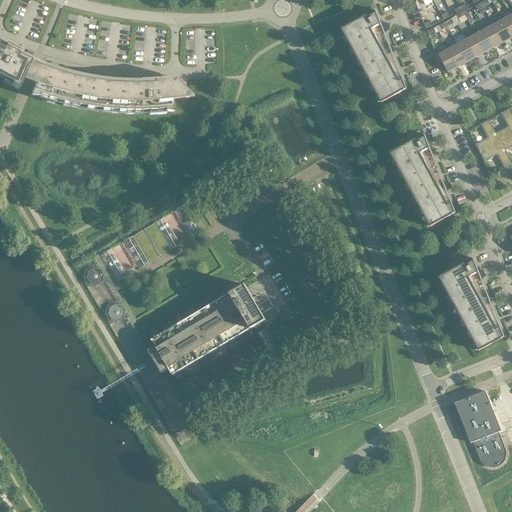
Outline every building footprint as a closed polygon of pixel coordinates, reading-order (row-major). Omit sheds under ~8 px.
[(382,26),(376,11),(375,11),(376,13),(367,18),(366,16),(341,29),(344,32),(349,41),(347,42),(351,44),(356,53),(354,54),(358,56),(362,65),(361,66),(364,68),(369,77),(367,78),(371,81),(371,80),(376,89),(374,90),(377,93),(378,93),(382,101),(381,102),(381,103),(404,91),(404,90),(406,89),(406,90),(407,90),(402,78),(403,77),(403,76),(402,75),(401,75),(401,73),(400,74),(400,75),(399,75),(399,76),(373,28),(380,24),(381,26),(382,26)] [(511,15),(502,20),(511,38),(511,37),(511,36),(511,35),(511,15)] [(511,38),(502,20),(493,25),(503,42),(503,41),(511,38)] [(503,42),(493,25),(484,30),(494,47),(494,46),(503,42)] [(494,47),(484,30),(475,35),(485,52),(485,51),(494,47)] [(485,52),(475,35),(466,40),(476,57),(476,55),(485,52)] [(476,57),(466,40),(457,45),(467,62),(467,60),(476,57)] [(0,77),(4,79),(11,83),(10,84),(10,83),(10,84),(17,90),(22,79),(35,84),(30,96),(40,97),(40,96),(39,96),(40,95),(47,97),(62,102),(78,105),(93,108),(102,109),(109,110),(124,111),(140,111),(156,110),(164,109),(164,110),(164,111),(173,112),(172,100),(192,97),(174,77),(154,79),(139,80),(130,80),(125,80),(116,80),(111,79),(104,78),(100,78),(90,77),(83,75),(79,74),(73,73),(66,71),(62,70),(56,68),(50,66),(41,63),(37,61),(31,58),(24,55),(18,52),(5,45),(0,42),(0,77)] [(467,62),(457,45),(449,50),(458,67),(459,67),(458,65),(467,62)] [(458,67),(449,50),(439,55),(449,73),(450,72),(449,70),(458,67)] [(508,127),(496,133),(500,142),(511,135),(511,114),(509,109),(501,113),(508,127)] [(488,138),(476,144),(475,145),(480,153),(500,142),(496,133),(489,120),(480,125),(488,138)] [(431,150),(425,134),(424,135),(425,137),(416,141),(415,139),(390,153),(393,156),(398,165),(396,165),(400,168),(405,177),(403,178),(407,180),(411,189),(410,190),(413,192),(418,201),(416,202),(420,204),(425,213),(423,214),(426,217),(427,216),(431,225),(430,226),(430,227),(453,214),(455,213),(455,214),(456,213),(451,202),(452,201),(452,200),(451,199),(450,198),(449,197),(449,199),(448,199),(448,200),(422,152),(429,148),(430,150),(431,150)] [(511,135),(500,142),(505,151),(506,151),(511,147),(511,135)] [(505,151),(500,142),(480,153),(485,162),(497,155),(504,168),(511,164),(511,162),(506,151),(505,151)] [(178,245),(163,219),(123,243),(138,269),(178,245)] [(480,274),(474,258),(473,259),(473,261),(465,265),(464,263),(439,277),(442,280),(447,288),(445,289),(449,292),(453,301),(452,301),(455,304),(460,313),(458,314),(462,316),(467,325),(465,326),(468,328),(469,328),(473,337),(472,338),(475,341),(475,340),(480,349),(478,350),(479,351),(502,338),(503,337),(504,338),(505,337),(500,326),(500,325),(500,324),(500,323),(499,323),(499,322),(498,321),(497,321),(498,323),(497,323),(496,324),(470,276),(478,272),(479,274),(480,274)] [(87,277),(93,279),(99,276),(100,269),(97,264),(91,262),(85,265),(83,272),(87,277)] [(209,306),(204,309),(215,326),(256,302),(245,285),(226,296),(226,295),(221,298),(222,299),(213,303),(208,305),(209,306)] [(266,320),(256,302),(215,326),(225,344),(230,342),(235,340),(234,339),(243,334),(243,335),(248,332),(247,331),(266,320)] [(121,326),(126,322),(128,316),(125,310),(118,309),(113,312),(111,318),(114,324),(121,326)] [(215,326),(204,309),(200,311),(195,313),(196,314),(188,319),(198,336),(215,326)] [(183,321),(178,324),(189,342),(198,336),(188,319),(187,318),(183,321)] [(189,342),(178,324),(174,326),(170,328),(170,329),(162,334),(172,352),(189,342)] [(225,344),(215,326),(198,336),(209,354),(217,349),(217,350),(222,347),(221,347),(225,344)] [(150,350),(156,361),(172,352),(162,334),(161,333),(157,336),(157,337),(152,340),(156,346),(150,350)] [(209,355),(209,354),(198,336),(189,342),(199,360),(204,357),(204,358),(209,355)] [(199,360),(189,342),(172,352),(183,369),(191,365),(196,363),(195,362),(199,360)] [(183,370),(183,369),(172,352),(156,361),(163,372),(169,368),(173,375),(178,372),(179,373),(183,370)] [(455,403),(462,421),(471,443),(473,442),(479,457),(480,459),(482,462),(484,465),(487,467),(491,468),(494,468),(498,467),(501,465),(503,463),(505,460),(506,456),(506,453),(505,449),(504,447),(499,432),(501,431),(493,409),(485,391),(455,403)]
